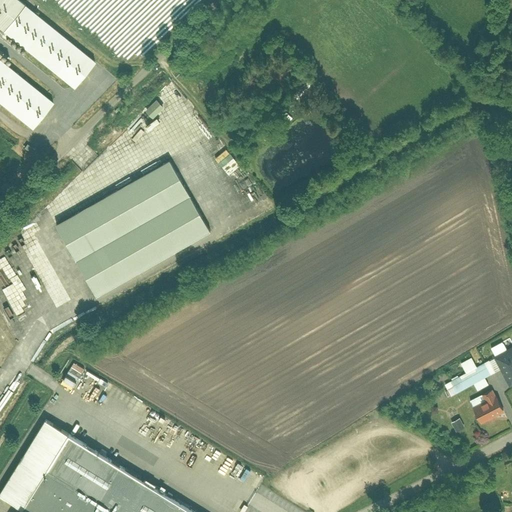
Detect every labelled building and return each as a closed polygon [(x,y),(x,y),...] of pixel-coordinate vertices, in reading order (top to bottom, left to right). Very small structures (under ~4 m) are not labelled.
[(0,0),(0,34),(70,91),(91,65),(9,0),(0,0)] [(0,106),(29,130),(51,103),(0,61),(0,106)] [(142,110),(150,117),(160,105),(152,98),(142,110)] [(74,125),(52,145),(57,151),(79,130),(74,125)] [(223,147),(212,157),(226,173),(237,164),(223,147)] [(211,231),(170,159),(55,224),(96,296),(211,231)] [(14,282),(1,287),(12,314),(25,308),(14,282)] [(511,348),(493,358),(507,387),(511,384),(511,348)] [(458,360),(461,369),(473,365),(470,357),(458,360)] [(442,385),(449,397),(496,370),(490,358),(442,385)] [(71,360),(58,378),(68,386),(81,367),(71,360)] [(466,402),(476,423),(502,411),(493,391),(466,402)] [(151,411),(146,419),(156,425),(160,416),(151,411)] [(448,420),(453,430),(462,426),(457,416),(448,420)] [(193,511),(44,420),(0,491),(0,496),(21,509),(19,511),(193,511)]
